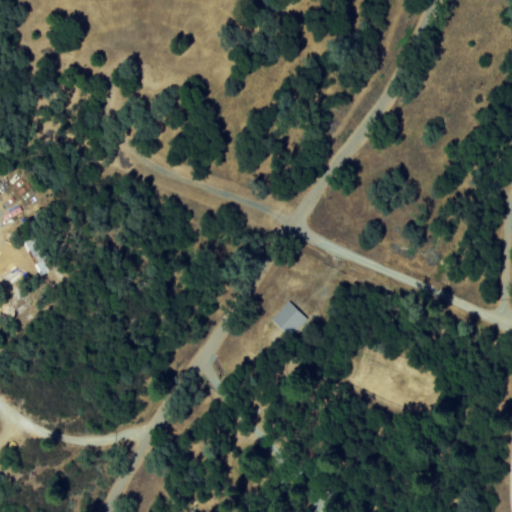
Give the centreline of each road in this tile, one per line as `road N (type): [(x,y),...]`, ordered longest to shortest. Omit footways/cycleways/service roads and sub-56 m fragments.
road 1 (residential): [(106,511),(142,439),(197,367),(421,0)]
road 2 (residential): [(288,223),(413,285),(511,320)]
